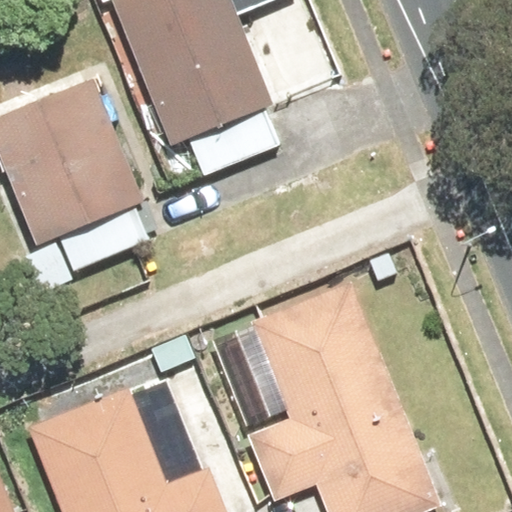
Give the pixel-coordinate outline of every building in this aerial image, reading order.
[(246,0),(127,0),(189,145),(290,102),(246,0)] [(107,75),(1,120),(53,241),(159,195),(107,75)] [(433,511),(452,504),(362,278),(262,318),(301,415),(257,433),(285,502),(329,484),(339,511),(433,511)] [(147,389),(45,427),(77,511),(243,511),(224,463),(181,479),(147,389)] [(25,511),(0,448),(0,511),(25,511)]
